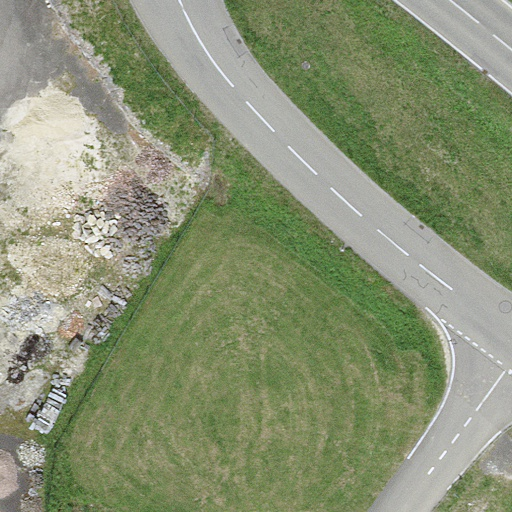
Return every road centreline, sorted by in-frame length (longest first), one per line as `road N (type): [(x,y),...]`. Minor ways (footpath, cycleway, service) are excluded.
road 1 (tertiary): [(185,0),(209,49),(296,148),(511,328)]
road 2 (unclassified): [(511,330),(388,511)]
